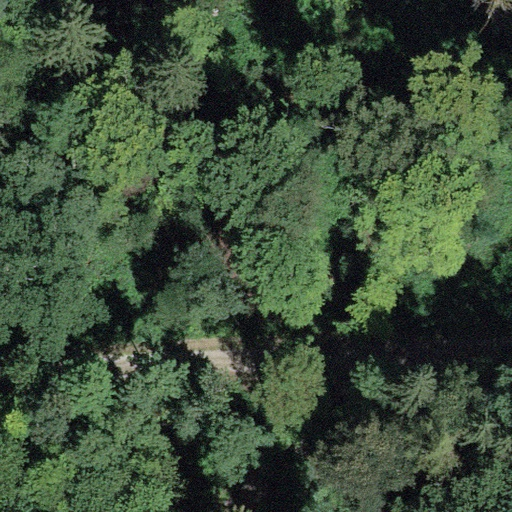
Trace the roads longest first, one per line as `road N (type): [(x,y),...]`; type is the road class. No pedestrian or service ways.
road 1 (track): [(362,353),(0,364)]
road 2 (track): [(201,511),(362,353)]
road 3 (track): [(362,353),(511,347)]
